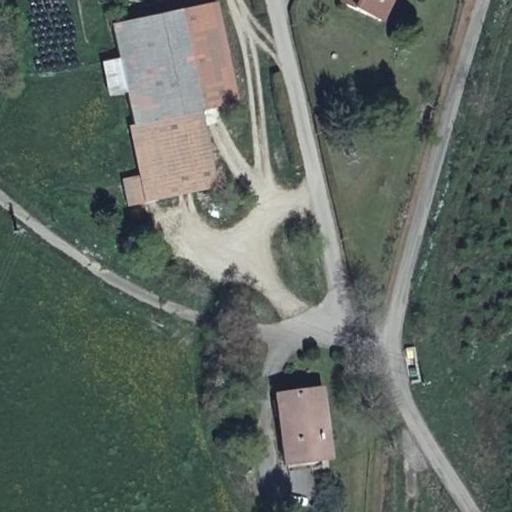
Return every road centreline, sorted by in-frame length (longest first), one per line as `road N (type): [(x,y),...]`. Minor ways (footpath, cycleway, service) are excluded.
road 1 (unclassified): [(479,511),(391,363),(449,73),(481,0)]
road 2 (track): [(391,363),(343,281),(276,0)]
